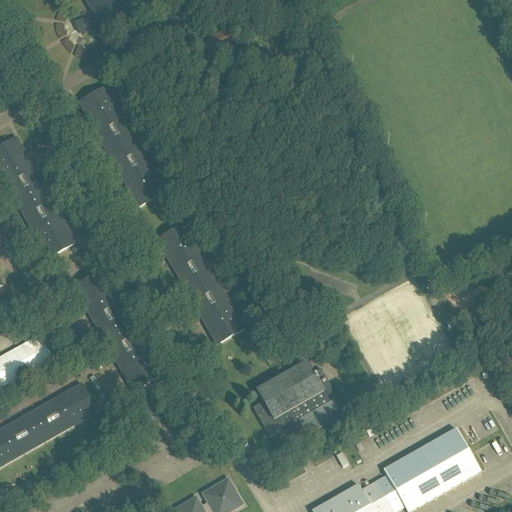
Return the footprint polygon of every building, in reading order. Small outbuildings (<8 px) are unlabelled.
[(84,0),(94,16),(89,19),(93,26),(98,24),(101,29),(135,9),(130,0),(84,0)] [(225,32),(201,45),(210,59),(233,46),(225,32)] [(69,49),(79,52),(82,43),(72,40),(69,49)] [(107,88),(79,104),(138,209),(167,193),(107,88)] [(16,139),(0,148),(0,175),(48,260),(76,244),(16,139)] [(185,225),(157,241),(217,346),(245,330),(185,225)] [(102,273),(74,289),(133,394),(161,378),(102,273)] [(263,403),(252,409),(269,438),(288,428),(293,436),(304,430),(307,436),(334,421),(330,415),(338,410),(333,402),(338,399),(321,370),(313,374),(307,363),(257,392),(263,403)] [(82,385),(0,431),(0,469),(98,414),(82,385)] [(356,413),(352,416),(357,425),(361,422),(356,413)] [(358,486),(312,511),(399,511),(405,509),(406,511),(412,511),(481,473),(456,430),(383,472),(387,477),(361,492),(358,486)] [(350,442),(357,452),(363,448),(356,438),(350,442)] [(336,457),(342,469),(348,466),(342,454),(336,457)] [(222,484),(208,492),(209,492),(207,493),(206,493),(202,495),(207,504),(201,507),(196,499),(192,501),(190,502),(176,510),(177,510),(175,511),(174,511),(173,511),(233,511),(243,506),(228,480),(224,483),(222,484)]
